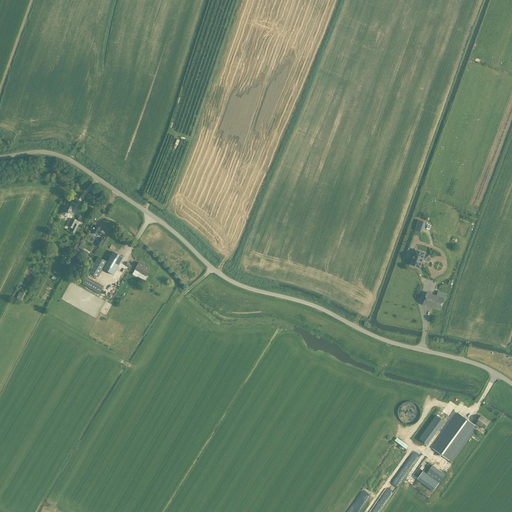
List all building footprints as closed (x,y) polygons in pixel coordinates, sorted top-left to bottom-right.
[(67,206),(65,205),(61,214),(68,217),(70,214),(75,204),(69,201),(67,206)] [(76,223),(77,221),(73,218),(68,226),(73,228),(71,231),(74,233),(79,225),(76,223)] [(414,230),(420,232),(424,221),(418,219),(414,230)] [(102,228),(96,225),(92,232),(98,235),(98,234),(103,237),(106,232),(101,229),(102,228)] [(413,248),(411,253),(413,254),(411,258),(421,262),(423,257),(424,258),(426,253),(424,252),(426,247),(416,244),(415,249),(413,248)] [(107,262),(103,269),(113,275),(123,258),(113,252),(107,262)] [(64,265),(67,258),(62,256),(59,262),(64,265)] [(103,269),(107,262),(98,257),(89,273),(98,278),(103,269)] [(139,262),(135,269),(146,276),(150,269),(139,262)] [(104,287),(86,277),(82,284),(99,294),(104,287)] [(427,293),(423,305),(441,311),(445,299),(427,293)] [(418,421),(420,403),(405,402),(403,419),(418,421)] [(485,428),(490,420),(481,414),(475,424),(458,413),(432,448),(454,463),(476,429),(473,428),(474,427),(476,429),(479,424),(485,428)] [(419,438),(427,445),(444,421),(436,416),(419,438)] [(379,459),(387,445),(381,441),(372,458),(375,460),(376,457),(379,459)] [(423,471),(417,479),(434,491),(446,474),(433,465),(427,473),(423,471)]
